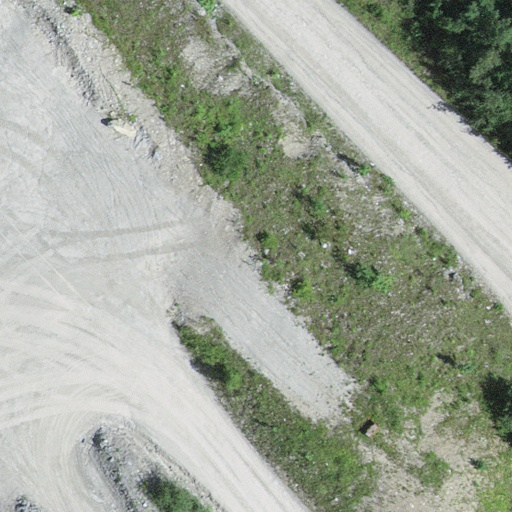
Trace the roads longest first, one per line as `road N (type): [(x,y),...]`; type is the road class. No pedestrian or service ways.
road 1 (track): [(341,511),(204,400),(51,235),(151,511)]
road 2 (track): [(300,0),(511,204)]
